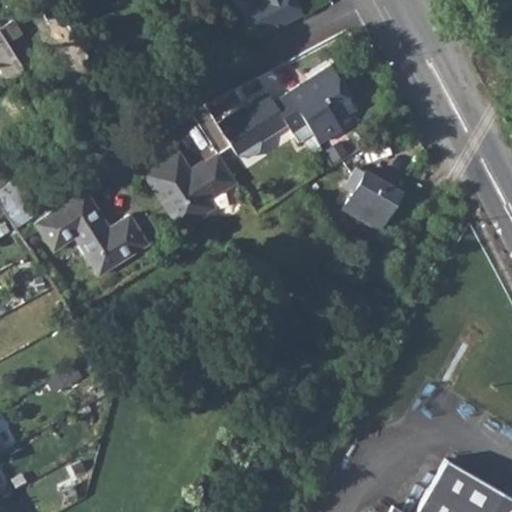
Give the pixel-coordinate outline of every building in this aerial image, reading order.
[(301,13),(294,0),(250,0),(246,2),(244,17),(255,37),(301,13)] [(9,17),(0,23),(0,36),(3,40),(17,31),(9,17)] [(0,36),(0,76),(1,79),(20,67),(3,40),(0,36)] [(311,132),(317,142),(335,130),(330,122),(334,119),(349,110),(353,107),(329,63),(285,92),(311,132)] [(259,140),(285,123),(296,141),(311,132),(285,92),(272,100),(265,90),(216,122),(236,155),(246,157),(257,150),(259,140)] [(339,127),(334,119),(330,122),(335,130),(339,127)] [(145,173),(179,227),(212,206),(207,198),(235,180),(217,153),(190,171),(178,152),(145,173)] [(343,186),(352,191),(363,173),(354,167),(343,186)] [(404,181),(414,187),(422,174),(411,168),(404,181)] [(352,191),(342,208),(377,228),(399,190),(364,170),(363,173),(352,191)] [(0,193),(0,204),(14,226),(43,207),(25,178),(0,193)] [(94,275),(144,244),(127,217),(120,221),(119,219),(105,227),(81,187),(30,222),(43,242),(58,232),(65,241),(70,237),(94,275)] [(49,251),(65,241),(58,232),(43,242),(49,251)] [(511,511),(511,497),(444,458),(413,511),(403,511),(391,505),(386,511),(511,511)]
